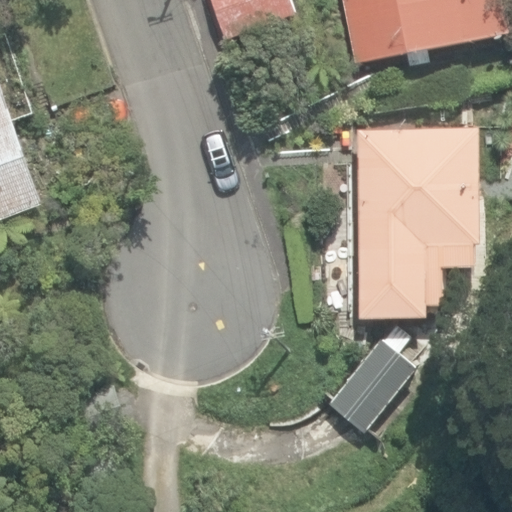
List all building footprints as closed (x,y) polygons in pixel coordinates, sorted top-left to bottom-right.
[(217,0),(233,44),(303,19),(296,0),(217,0)] [(511,0),(348,0),(361,65),(511,37),(511,0)] [(0,224),(53,205),(0,61),(0,224)] [(366,321),(366,322),(436,321),(436,309),(451,309),(450,271),(486,271),(486,248),(490,248),(489,130),(364,132),(366,321)] [(336,407),(370,435),(423,369),(388,342),(336,407)] [(48,411),(62,453),(133,429),(119,387),(48,411)]
